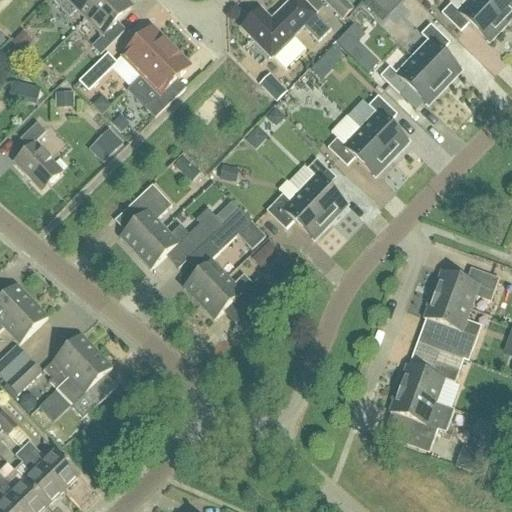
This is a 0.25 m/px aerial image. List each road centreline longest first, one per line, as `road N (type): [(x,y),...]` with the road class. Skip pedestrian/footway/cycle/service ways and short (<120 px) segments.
road 1 (residential): [(205,427),(193,394),(153,344),(0,218)]
road 2 (residential): [(278,443),(334,313),(400,225)]
road 3 (residential): [(400,225),(418,251),(354,429)]
road 4 (residential): [(400,225),(511,109)]
road 5 (residential): [(119,511),(205,427)]
